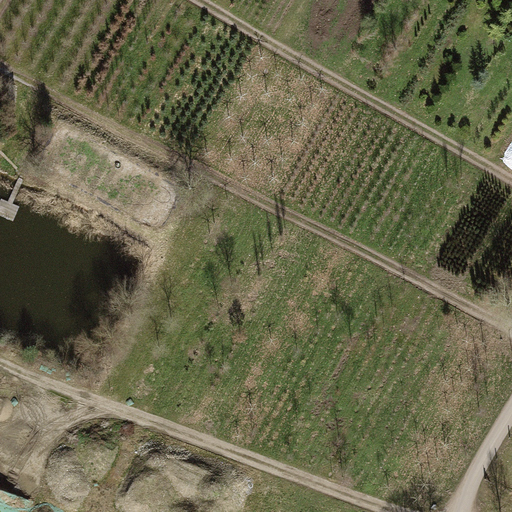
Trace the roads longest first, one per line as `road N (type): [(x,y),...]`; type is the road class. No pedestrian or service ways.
road 1 (track): [(0,69),(511,323)]
road 2 (track): [(207,0),(511,172)]
